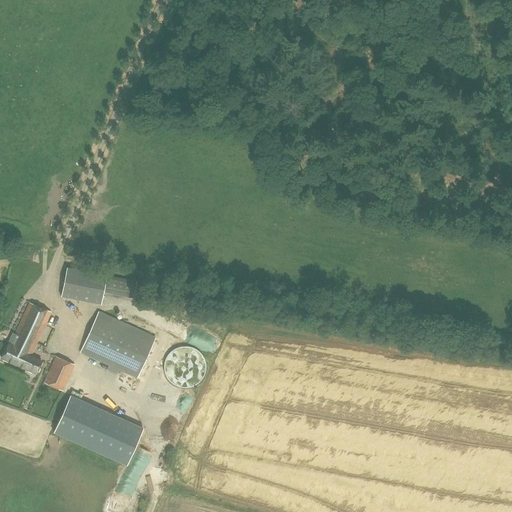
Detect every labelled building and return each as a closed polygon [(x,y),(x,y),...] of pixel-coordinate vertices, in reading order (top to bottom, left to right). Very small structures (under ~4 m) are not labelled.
[(107,275),(67,268),(61,297),(101,305),(107,275)] [(127,297),(129,289),(108,284),(107,292),(127,297)] [(2,358),(36,375),(42,363),(30,357),(51,313),(31,303),(15,337),(13,337),(9,345),(8,344),(2,358)] [(101,312),(82,353),(108,366),(118,370),(137,379),(156,338),(101,312)] [(63,392),(75,365),(55,356),(43,382),(63,392)] [(108,366),(106,370),(116,375),(118,370),(108,366)] [(177,375),(173,378),(178,385),(182,382),(177,375)] [(53,432),(126,465),(143,429),(70,396),(53,432)]
